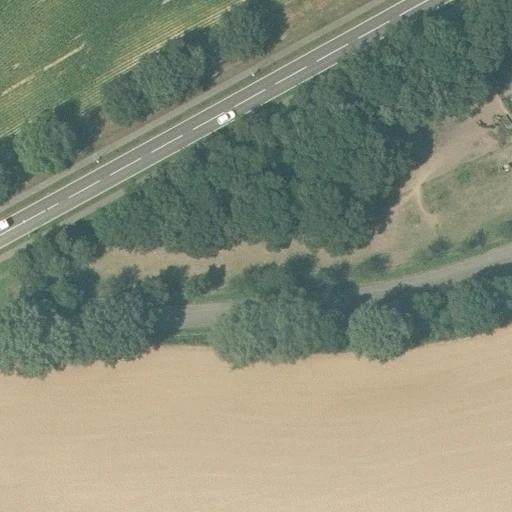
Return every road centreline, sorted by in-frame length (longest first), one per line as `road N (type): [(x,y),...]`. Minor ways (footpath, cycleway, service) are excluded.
road 1 (residential): [(0,324),(331,304),(511,257)]
road 2 (tertiary): [(0,235),(427,0)]
